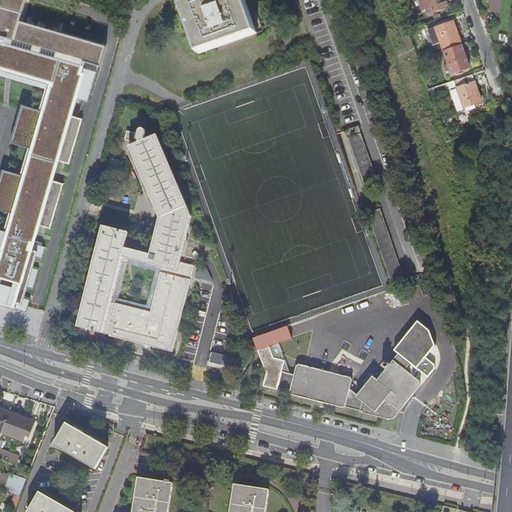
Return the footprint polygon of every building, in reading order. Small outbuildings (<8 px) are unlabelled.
[(243,0),(197,0),(181,6),(198,53),(256,33),(243,0)] [(444,0),(425,0),(430,13),(447,6),(444,0)] [(488,0),(489,10),(498,10),(498,3),(497,0),(488,0)] [(435,28),(443,51),(460,45),(452,22),(435,28)] [(0,70),(44,83),(42,90),(38,105),(20,100),(9,138),(27,143),(18,173),(0,168),(0,169),(0,209),(8,212),(1,233),(0,232),(0,305),(24,313),(28,300),(16,297),(19,285),(31,289),(36,270),(25,267),(28,255),(40,258),(43,247),(31,244),(36,227),(47,230),(60,185),(49,182),(54,162),(66,165),(78,120),(67,117),(73,99),(83,102),(92,73),(78,69),(78,68),(0,45),(0,70)] [(460,45),(443,51),(450,73),(468,67),(460,45)] [(0,77),(42,90),(44,83),(0,70),(0,77)] [(470,76),(454,81),(463,108),(480,102),(470,76)] [(359,133),(347,137),(364,188),(377,183),(359,133)] [(160,267),(148,311),(159,314),(155,330),(144,327),(140,343),(171,351),(192,265),(178,261),(189,214),(155,134),(128,145),(158,218),(149,253),(123,247),(127,232),(101,226),(77,326),(78,327),(91,330),(90,334),(92,335),(94,331),(135,342),(143,310),(109,301),(121,256),(160,267)] [(376,209),(363,213),(390,289),(402,284),(376,209)] [(374,300),(378,313),(396,308),(392,295),(374,300)] [(135,342),(140,343),(144,327),(155,330),(159,314),(148,311),(143,310),(135,342)] [(213,351),(210,361),(228,366),(231,355),(213,351)] [(362,400),(359,411),(358,412),(386,419),(389,419),(391,419),(392,419),(393,418),(395,416),(418,388),(417,383),(413,380),(417,376),(416,372),(396,356),(388,366),(383,362),(379,368),(383,371),(381,374),(367,375),(361,383),(363,389),(364,390),(362,400)] [(279,371),(275,389),(287,392),(286,394),(343,408),(351,377),(295,363),(292,374),(279,371)] [(362,400),(348,389),(344,407),(359,411),(362,400)] [(7,413),(0,432),(21,441),(28,420),(7,413)] [(106,446),(65,423),(52,445),(94,468),(106,446)] [(0,475),(0,489),(4,491),(10,474),(0,475)] [(10,474),(4,491),(13,494),(19,496),(25,479),(10,474)] [(164,481),(138,477),(131,511),(264,511),(268,490),(234,484),(229,511),(166,511),(172,482),(169,482),(170,480),(164,479),(164,481)] [(74,511),(38,492),(26,511),(74,511)] [(19,496),(13,494),(8,507),(14,509),(19,496)]
